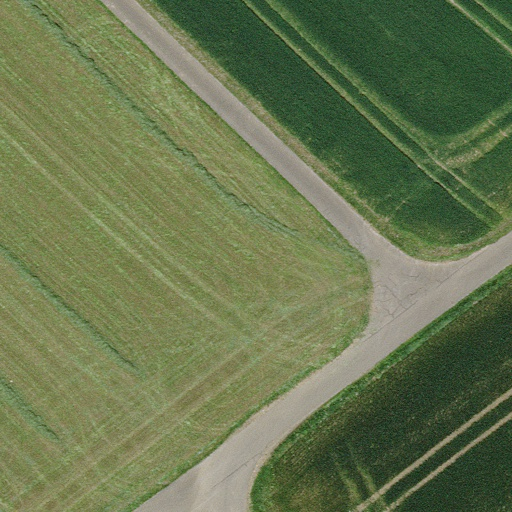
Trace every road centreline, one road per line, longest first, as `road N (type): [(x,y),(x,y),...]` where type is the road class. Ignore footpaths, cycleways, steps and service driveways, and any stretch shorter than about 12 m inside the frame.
road 1 (track): [(427,314),(329,200),(126,0)]
road 2 (track): [(209,511),(202,503),(257,447),(511,251)]
